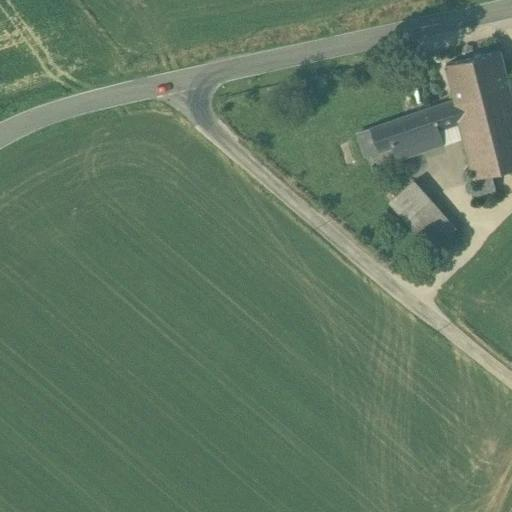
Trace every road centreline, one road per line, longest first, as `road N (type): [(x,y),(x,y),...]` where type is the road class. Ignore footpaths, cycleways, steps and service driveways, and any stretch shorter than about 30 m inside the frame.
road 1 (residential): [(185,79),(195,116),(511,383)]
road 2 (secondary): [(185,79),(511,9)]
road 3 (secondary): [(0,134),(43,114),(185,79)]
